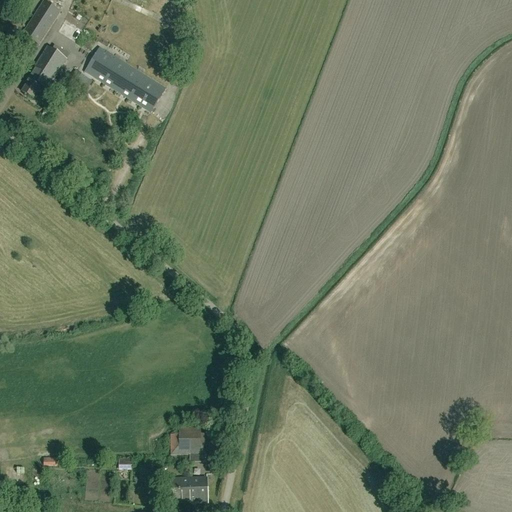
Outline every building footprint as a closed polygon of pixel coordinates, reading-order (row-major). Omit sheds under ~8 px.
[(39,46),(60,13),(43,2),(22,35),(39,46)] [(47,90),(66,60),(47,48),(25,83),(27,84),(22,93),(32,99),(36,93),(39,95),(43,88),(47,90)] [(85,72),(135,104),(151,113),(166,90),(99,48),(85,72)] [(81,94),(90,80),(78,73),(70,87),(81,94)] [(75,121),(83,114),(74,105),(66,112),(75,121)] [(51,139),(52,145),(69,143),(67,136),(51,139)] [(71,164),(80,170),(90,156),(81,150),(71,164)] [(99,184),(106,169),(98,165),(91,181),(99,184)] [(170,456),(207,456),(207,435),(201,435),(201,428),(179,428),(179,435),(170,435),(170,456)] [(44,467),(57,467),(57,458),(44,458),(44,467)] [(119,471),(131,471),(131,459),(119,460),(119,471)] [(170,504),(189,504),(207,504),(206,479),(169,480),(170,504)]
